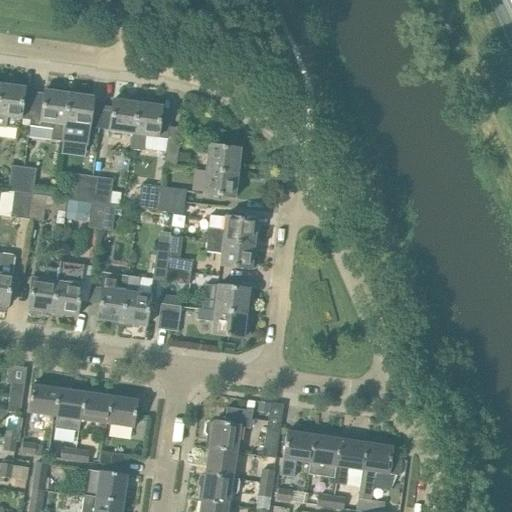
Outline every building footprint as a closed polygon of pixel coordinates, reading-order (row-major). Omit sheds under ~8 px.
[(0,84),(0,126),(17,129),(18,120),(29,122),(33,94),(23,93),(24,88),(0,84)] [(61,143),(68,94),(58,93),(59,89),(57,86),(48,85),(45,87),(45,91),(44,91),(43,95),(33,94),(29,122),(28,126),(52,129),(51,140),(61,142),(61,143)] [(68,94),(61,143),(86,146),(93,97),(68,94)] [(133,136),(138,103),(112,100),(108,132),(133,136)] [(161,107),(138,103),(133,136),(131,150),(143,151),(145,137),(157,139),(161,107)] [(181,129),(168,127),(164,165),(176,167),(181,129)] [(208,146),(205,171),(237,175),(240,150),(208,146)] [(8,192),(20,193),(23,168),(11,166),(8,192)] [(35,170),(23,168),(20,193),(32,195),(54,198),(54,192),(33,189),(35,170)] [(234,198),(237,175),(205,171),(202,195),(234,198)] [(91,202),(94,177),(72,174),(68,199),(91,202)] [(91,202),(115,206),(119,206),(121,193),(110,192),(112,180),(94,177),(91,202)] [(160,212),(161,200),(163,188),(141,185),(137,209),(160,212)] [(161,200),(184,203),(185,191),(163,188),(161,200)] [(0,215),(29,220),(32,195),(20,193),(8,192),(0,190),(0,215)] [(54,198),(32,195),(29,220),(43,222),(44,211),(64,214),(66,199),(54,198)] [(184,203),(161,200),(160,212),(182,215),(184,203)] [(111,231),(115,206),(91,202),(88,228),(111,231)] [(206,241),(254,246),(256,221),(224,217),(224,218),(209,216),(206,241)] [(152,280),(163,281),(165,269),(167,258),(170,236),(159,234),(157,244),(152,243),(151,255),(155,256),(152,280)] [(254,246),(206,241),(205,253),(220,254),(218,266),(251,270),(251,269),(254,270),(257,268),(258,259),(256,256),(253,255),(254,246)] [(0,254),(0,312),(3,313),(6,311),(6,308),(7,308),(14,256),(0,254)] [(165,269),(190,273),(192,261),(167,258),(165,269)] [(89,303),(92,288),(94,268),(59,263),(58,270),(52,314),(76,318),(78,301),(89,303)] [(42,313),(52,314),(58,270),(33,266),(27,311),(28,311),(28,314),(30,317),(38,318),(41,316),(42,313)] [(190,273),(165,269),(163,281),(189,285),(190,273)] [(96,321),(121,324),(128,277),(103,273),(101,289),(92,288),(89,303),(99,304),(96,321)] [(139,278),(128,277),(121,324),(145,328),(150,296),(136,294),(139,278)] [(214,311),(246,315),(247,304),(250,304),(253,302),(254,294),(251,291),(248,291),(249,290),(217,286),(214,311)] [(162,296),(161,304),(172,306),(174,298),(162,296)] [(180,307),(172,306),(161,304),(157,329),(177,332),(180,307)] [(245,324),(246,315),(214,311),(198,310),(197,320),(208,322),(208,319),(213,320),(211,335),(243,339),(243,338),(247,339),(249,336),(250,328),(248,325),(245,324)] [(24,385),(11,383),(7,412),(20,413),(24,385)] [(27,413),(54,417),(58,390),(31,386),(27,413)] [(80,420),(84,394),(58,390),(54,417),(56,417),(54,428),(78,432),(80,420)] [(106,424),(110,398),(84,394),(80,420),(106,424)] [(123,400),(110,398),(106,424),(133,428),(137,401),(134,401),(133,398),(125,397),(123,400)] [(270,403),(266,430),(278,432),(283,405),(270,403)] [(209,449),(236,453),(240,427),(249,429),(252,412),(226,408),(224,423),(213,421),(212,423),(208,423),(205,425),(204,432),(206,435),(211,436),(209,449)] [(308,463),(312,436),(312,433),(310,430),(302,429),(299,431),(299,434),(286,432),(280,476),(293,477),(295,461),(308,463)] [(17,433),(6,431),(1,430),(0,435),(0,436),(5,437),(3,451),(14,453),(17,433)] [(278,432),(266,430),(262,456),(274,458),(278,432)] [(312,436),(308,463),(310,463),(308,475),(334,479),(339,440),(312,436)] [(362,471),(366,444),(364,444),(365,441),(362,438),(355,436),(352,439),(351,442),(339,440),(334,479),(333,484),(345,486),(348,469),(362,471)] [(377,446),(366,444),(362,471),(357,500),(356,511),(382,511),(384,503),(370,501),(374,473),(397,476),(400,460),(391,459),(392,448),(390,448),(391,444),(389,442),(380,440),(378,442),(377,446)] [(21,454),(34,456),(35,445),(23,443),(21,454)] [(61,460),(74,462),(76,451),(63,449),(61,460)] [(236,453),(209,449),(205,476),(232,480),(236,453)] [(76,451),(74,462),(87,464),(88,452),(76,451)] [(100,452),(99,465),(127,469),(129,456),(100,452)] [(35,463),(31,490),(44,491),(48,465),(35,463)] [(28,468),(1,464),(0,469),(0,476),(26,481),(28,468)] [(259,484),(271,486),(273,471),(261,469),(259,484)] [(83,497),(122,502),(126,476),(99,472),(99,473),(87,471),(83,497)] [(239,481),(232,480),(205,476),(201,476),(198,478),(197,485),(200,488),(203,488),(201,502),(228,506),(230,493),(237,494),(239,481)] [(269,498),(271,486),(259,484),(257,496),(269,498)] [(276,501),(302,504),(304,493),(277,489),(276,501)] [(27,511),(40,511),(44,491),(31,490),(27,511)] [(302,504),(330,508),(331,497),(304,493),(302,504)] [(120,511),(122,502),(83,497),(80,511),(120,511)] [(330,508),(356,511),(357,500),(331,497),(330,508)] [(257,501),(255,510),(257,510),(267,511),(269,502),(257,501)] [(227,511),(228,506),(201,502),(199,511),(227,511)]
